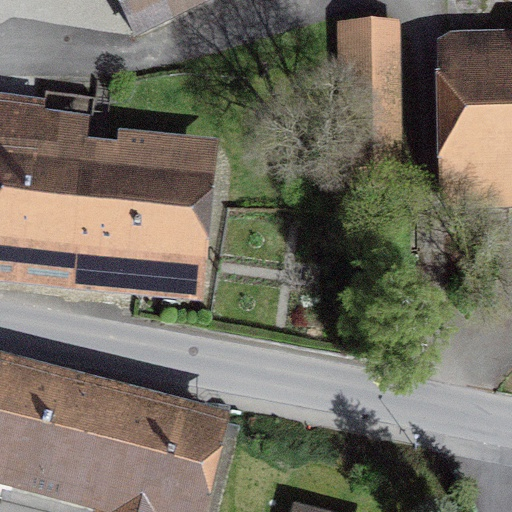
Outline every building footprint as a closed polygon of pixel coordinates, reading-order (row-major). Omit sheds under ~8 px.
[(100,0),(110,20),(154,0),(100,0)] [(392,174),(393,35),(348,35),(346,173),(392,174)] [(511,41),(434,44),(440,225),(511,222),(511,41)] [(0,256),(201,278),(213,174),(54,156),(58,117),(0,110),(0,256)] [(0,475),(138,511),(197,511),(220,426),(5,369),(0,387),(0,475)] [(336,511),(296,501),(292,511),(336,511)]
